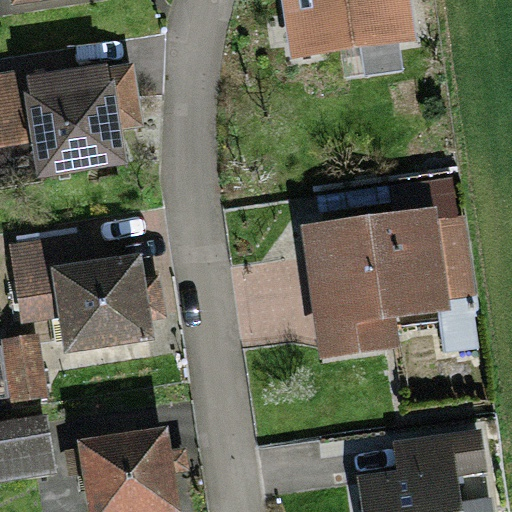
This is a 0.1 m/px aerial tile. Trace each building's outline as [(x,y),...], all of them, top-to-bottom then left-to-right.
[(399,0),(280,0),(287,54),(404,40),(399,0)] [(110,71),(21,82),(32,180),(121,170),(110,71)] [(430,215),(300,230),(315,361),(387,352),(382,315),(441,308),(430,215)] [(138,267),(45,278),(53,352),(147,341),(138,267)] [(33,343),(3,346),(9,398),(40,395),(33,343)] [(40,420),(0,424),(0,471),(45,466),(40,420)] [(402,483),(357,488),(359,511),(458,511),(456,485),(486,482),(482,434),(398,442),(402,483)] [(166,511),(158,437),(77,447),(84,511),(166,511)]
